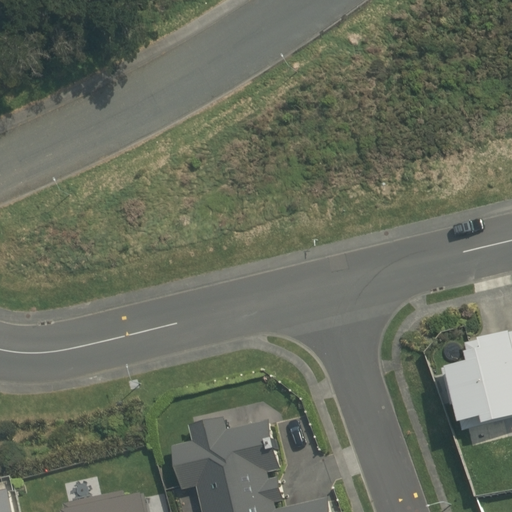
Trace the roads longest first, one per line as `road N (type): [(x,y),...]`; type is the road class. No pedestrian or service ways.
road 1 (tertiary): [(326,0),(236,66),(115,127),(0,167)]
road 2 (residential): [(326,285),(86,343),(0,347)]
road 3 (residential): [(326,285),(403,511)]
road 4 (residential): [(511,241),(326,285)]
